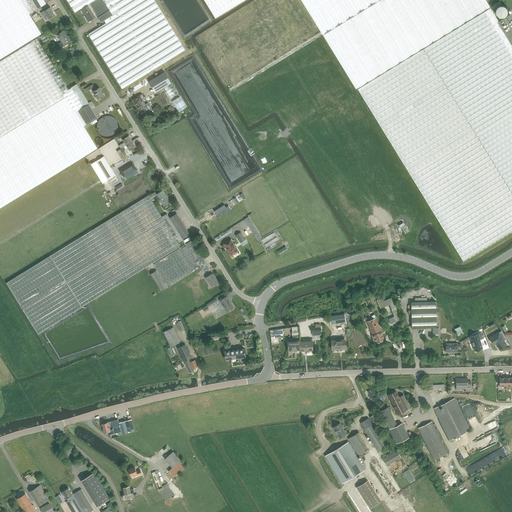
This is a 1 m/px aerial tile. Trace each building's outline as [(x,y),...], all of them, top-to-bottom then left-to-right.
[(0,0),(0,59),(41,34),(29,14),(46,4),(43,0),(0,0)] [(122,88),(186,50),(154,0),(67,0),(75,12),(90,3),(99,17),(98,17),(101,22),(104,20),(106,23),(89,34),(122,88)] [(204,0),(215,18),(244,0),(204,0)] [(300,0),(322,34),(377,1),(377,0),(300,0)] [(379,0),(323,35),(356,89),(487,8),(489,6),(485,0),(379,0)] [(88,22),(96,17),(88,5),(81,10),(88,22)] [(496,9),(495,12),(496,13),(497,15),(499,16),(501,17),(504,16),(507,14),(507,12),(507,8),(504,6),(501,5),(499,6),(497,7),(496,9)] [(511,15),(511,14),(499,21),(489,6),(487,8),(488,10),(358,89),(429,205),(511,153),(511,46),(511,15)] [(49,19),(55,15),(50,7),(40,12),(42,15),(46,13),(49,19)] [(61,42),(59,43),(61,47),(64,45),(64,46),(71,42),(64,31),(57,35),(61,42)] [(37,38),(0,60),(0,207),(39,184),(49,178),(86,155),(97,148),(84,126),(84,125),(86,124),(89,123),(90,123),(98,118),(97,117),(92,110),(89,104),(84,107),(72,88),(69,89),(37,38)] [(164,87),(171,83),(164,72),(149,81),(155,92),(164,87)] [(178,94),(171,83),(164,87),(171,99),(178,94)] [(77,84),(72,88),(84,107),(89,104),(77,84)] [(99,100),(105,96),(99,87),(96,89),(93,84),(85,89),(86,92),(92,88),(99,100)] [(133,99),(140,111),(143,109),(145,112),(151,108),(148,103),(145,105),(142,99),(140,95),(133,99)] [(98,133),(100,136),(103,138),(106,139),(109,139),(112,138),(116,136),(118,133),(119,130),(120,126),(118,121),(115,118),(111,116),(107,116),(103,117),(99,119),(98,122),(96,126),(97,129),(98,133)] [(124,142),(119,145),(121,148),(132,141),(129,135),(126,137),(123,139),(124,142)] [(130,150),(136,146),(132,141),(121,148),(122,151),(128,147),(130,150)] [(511,153),(429,205),(463,261),(511,231),(511,153)] [(91,164),(100,180),(102,182),(102,183),(103,183),(108,179),(115,175),(104,156),(91,164)] [(124,177),(125,176),(136,169),(132,163),(120,170),(124,177)] [(167,204),(170,202),(163,190),(156,194),(164,206),(165,207),(168,206),(167,204)] [(148,195),(8,282),(39,333),(180,246),(178,242),(183,239),(190,234),(176,213),(169,218),(167,213),(162,217),(150,198),(149,196),(148,195)] [(224,204),(214,211),(217,216),(225,211),(227,209),(226,207),(224,204)] [(262,239),(249,217),(244,220),(258,242),(262,239)] [(230,229),(215,238),(217,241),(232,232),(230,229)] [(240,232),(235,235),(240,243),(245,240),(240,232)] [(204,272),(209,269),(192,240),(186,244),(187,245),(182,248),(181,247),(154,264),(157,270),(151,274),(161,291),(166,287),(167,288),(196,270),(197,273),(202,269),(204,272)] [(231,255),(238,251),(231,240),(224,244),(231,255)] [(279,254),(287,249),(285,246),(277,251),(279,254)] [(212,287),(218,283),(212,273),(206,277),(212,287)] [(227,311),(233,307),(226,296),(220,300),(227,311)] [(382,297),(377,299),(378,303),(380,307),(390,304),(396,322),(401,320),(397,307),(393,297),(384,301),(382,297)] [(411,302),(412,328),(437,328),(436,301),(427,302),(427,297),(415,298),(415,302),(411,302)] [(208,307),(218,301),(216,298),(207,304),(208,307)] [(341,314),(330,316),(330,322),(331,324),(342,322),(341,314)] [(381,331),(374,315),(372,316),(373,319),(367,322),(373,335),(371,335),(373,339),(372,339),(374,343),(375,343),(384,339),(381,331)] [(167,331),(164,332),(165,334),(171,346),(173,345),(174,345),(179,342),(180,342),(175,332),(173,328),(167,331)] [(283,328),(270,330),(271,337),(271,339),(278,339),(278,338),(283,337),(283,335),(283,330),(283,328)] [(501,330),(490,337),(494,344),(495,343),(498,342),(501,348),(506,345),(504,340),(506,339),(501,330)] [(478,335),(470,337),(474,351),(482,348),(480,339),(483,339),(481,333),(478,334),(478,335)] [(332,350),(345,349),(345,339),(331,340),(332,350)] [(288,351),(301,350),(300,340),(288,341),(288,351)] [(301,351),(313,351),(312,341),(300,341),(300,340),(301,350),(301,351)] [(461,347),(458,347),(458,343),(446,344),(446,352),(458,352),(458,350),(461,350),(461,347)] [(181,346),(178,348),(189,373),(194,371),(193,369),(196,368),(198,367),(195,360),(190,362),(189,360),(192,358),(185,344),(181,346)] [(236,358),(246,357),(244,348),(234,350),(236,358)] [(226,360),(236,358),(234,350),(225,351),(226,360)] [(468,378),(456,378),(457,386),(457,390),(463,389),(463,386),(468,386),(468,387),(471,387),(471,381),(468,381),(468,378)] [(373,396),(376,394),(374,390),(371,391),(371,390),(368,391),(374,404),(377,403),(373,396)] [(404,394),(399,397),(396,391),(388,395),(398,415),(406,411),(405,410),(410,408),(404,394)] [(455,398),(434,408),(450,440),(471,430),(455,398)] [(389,429),(397,425),(388,407),(380,410),(389,429)] [(383,449),(386,447),(368,417),(360,422),(380,455),(385,452),(383,449)] [(122,434),(135,431),(131,419),(118,423),(117,419),(115,420),(115,421),(119,432),(121,431),(122,434)] [(108,435),(119,432),(115,421),(115,420),(107,422),(101,424),(104,432),(107,431),(108,435)] [(434,460),(448,453),(432,421),(418,428),(434,460)] [(339,438),(346,434),(340,423),(333,427),(339,438)] [(396,444),(408,437),(401,423),(389,429),(396,444)] [(369,449),(358,432),(349,438),(359,455),(369,449)] [(366,470),(349,442),(325,457),(342,484),(366,470)] [(387,465),(401,457),(397,450),(390,454),(389,453),(386,455),(386,454),(382,457),(387,465)] [(168,471),(173,477),(186,467),(173,451),(165,458),(172,468),(168,471)] [(135,476),(142,473),(140,470),(137,471),(135,467),(129,469),(131,476),(134,474),(135,476)] [(157,471),(152,473),(153,475),(154,478),(158,490),(166,500),(174,494),(168,486),(168,485),(167,483),(162,486),(157,471)] [(110,499),(94,472),(81,480),(98,507),(110,499)] [(371,509),(381,502),(367,481),(357,488),(371,509)] [(38,506),(49,500),(40,485),(30,491),(38,506)] [(123,495),(124,499),(134,497),(133,492),(131,493),(130,486),(123,487),(124,494),(123,495)] [(69,488),(62,491),(66,498),(67,498),(68,500),(66,501),(72,511),(89,511),(93,510),(81,489),(72,494),(69,488)] [(35,511),(25,494),(17,499),(24,511),(35,511)] [(61,511),(60,510),(57,511),(56,510),(54,511),(49,503),(40,508),(42,511),(61,511)]
